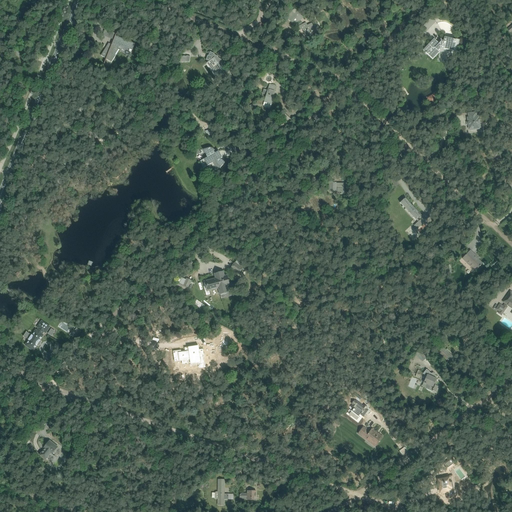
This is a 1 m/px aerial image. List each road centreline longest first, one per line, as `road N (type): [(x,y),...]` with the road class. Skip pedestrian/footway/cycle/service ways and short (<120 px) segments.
road 1 (residential): [(45,387),(347,84)]
road 2 (residential): [(358,491),(45,387)]
road 3 (residential): [(511,244),(347,84)]
road 4 (residential): [(347,84),(138,0)]
road 5 (secondary): [(0,191),(75,0)]
road 6 (residential): [(358,491),(511,377)]
